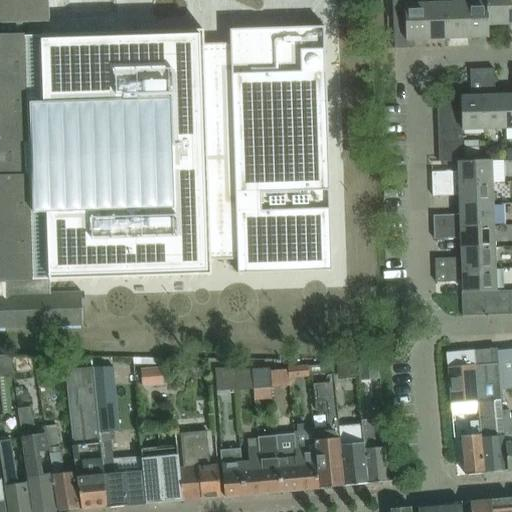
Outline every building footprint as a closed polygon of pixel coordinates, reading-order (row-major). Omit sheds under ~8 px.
[(163,129),(33,134),(34,144),(23,145),(19,37),(28,37),(27,20),(112,17),(112,14),(120,14),(120,19),(163,17),(179,0),(0,0),(0,326),(80,324),(81,333),(262,326),(262,324),(264,324),(264,326),(338,324),(338,323),(360,322),(359,273),(360,273),(357,200),(356,200),(355,170),(347,170),(347,156),(354,156),(351,70),(336,70),(335,33),(233,37),(234,58),(220,58),(220,53),(222,52),(222,51),(197,52),(142,110),(163,129)] [(340,17),(339,0),(231,0),(231,19),(269,19),(269,6),(269,0),(298,0),(299,17),(340,17)] [(425,39),(424,0),(391,0),(393,49),(413,48),(412,40),(425,39)] [(446,39),(445,3),(436,3),(435,0),(424,0),(425,39),(446,39)] [(467,38),(465,0),(453,0),(454,2),(445,3),(446,39),(467,38)] [(488,37),(487,25),(485,1),(477,2),(476,0),(465,0),(467,38),(488,37)] [(507,24),(505,0),(485,0),(485,1),(487,25),(507,24)] [(511,127),(511,67),(511,68),(511,71),(511,94),(503,95),(504,128),(511,127)] [(483,129),(481,69),(469,69),(470,96),(460,97),(460,101),(460,113),(461,125),(461,130),(483,129)] [(504,128),(503,95),(494,95),(493,69),(481,69),(483,129),(504,128)] [(460,113),(460,101),(436,102),(436,114),(460,113)] [(461,125),(460,113),(436,114),(437,126),(461,125)] [(461,137),(461,130),(461,125),(437,126),(437,138),(461,137)] [(461,149),(461,137),(437,138),(437,150),(461,149)] [(462,161),(461,149),(437,150),(438,162),(457,161),(462,161)] [(490,160),(462,161),(457,161),(457,171),(430,172),(431,184),(491,182),(490,160)] [(511,169),(500,169),(500,184),(511,184),(511,169)] [(492,204),(491,182),(431,184),(431,196),(458,195),(458,205),(492,204)] [(492,225),(492,204),(458,205),(459,214),(432,215),(432,227),(492,225)] [(493,247),(492,225),(432,227),(433,239),(460,238),(460,248),(493,247)] [(494,268),(493,247),(460,248),(460,258),(434,258),(434,270),(494,268)] [(495,290),(494,268),(434,270),(434,282),(461,281),(462,292),(472,291),(484,291),(495,290)] [(497,314),(496,290),(495,290),(484,291),(485,315),(497,314)] [(509,314),(508,290),(496,290),(497,314),(509,314)] [(473,315),(472,291),(462,292),(460,292),(461,316),(473,315)] [(485,315),(484,291),(472,291),(473,315),(485,315)] [(511,388),(511,348),(496,350),(499,390),(511,388)] [(495,379),(492,351),(492,349),(473,350),(475,378),(490,376),(491,379),(495,379)] [(475,386),(475,378),(473,350),(445,353),(450,404),(477,401),(475,386)] [(379,378),(378,360),(360,361),(361,379),(379,378)] [(354,361),(337,363),(339,379),(356,377),(354,361)] [(332,371),(332,362),(319,364),(320,372),(332,371)] [(320,372),(319,364),(306,365),(307,367),(307,374),(320,372)] [(308,376),(307,374),(307,367),(288,369),(288,378),(308,376)] [(92,368),(65,370),(67,393),(72,446),(100,443),(99,433),(95,399),(92,368)] [(112,368),(92,368),(95,399),(99,433),(109,433),(119,432),(112,368)] [(268,368),(250,369),(252,389),(270,387),(268,371),(268,368)] [(163,387),(162,369),(140,371),(142,389),(163,387)] [(250,369),(233,370),(234,390),(252,389),(250,369)] [(289,385),(288,378),(288,369),(268,371),(270,387),(289,385)] [(234,390),(233,370),(215,371),(216,391),(234,390)] [(343,486),(338,427),(333,382),(313,384),(316,408),(325,407),(327,427),(312,428),(318,488),(343,486)] [(496,400),(496,390),(495,384),(475,386),(477,401),(479,436),(482,473),(502,471),(500,437),(492,438),(491,420),(496,419),(495,406),(493,406),(492,400),(496,400)] [(265,398),(248,398),(248,410),(266,409),(265,398)] [(49,448),(46,432),(34,434),(30,405),(17,407),(33,511),(54,511),(49,476),(41,476),(37,450),(49,448)] [(511,470),(511,420),(509,421),(508,410),(501,411),(506,471),(511,470)] [(388,481),(385,448),(375,449),(372,420),(361,422),(361,425),(367,483),(388,481)] [(318,488),(312,428),(303,429),(303,424),(296,424),(297,430),(294,430),(294,438),(299,490),(318,488)] [(56,425),(45,427),(46,432),(49,448),(59,511),(63,511),(78,511),(72,473),(65,473),(56,425)] [(361,425),(338,427),(343,486),(367,483),(361,425)] [(219,497),(217,466),(210,467),(206,431),(180,433),(183,467),(179,467),(182,500),(219,497)] [(126,506),(123,473),(142,471),(141,456),(112,459),(109,433),(99,433),(100,443),(106,507),(126,506)] [(482,473),(479,436),(461,437),(464,475),(482,473)] [(292,438),(276,440),(280,491),(299,490),(294,438),(292,438)] [(10,440),(0,441),(0,457),(8,511),(29,511),(25,483),(17,484),(10,440)] [(276,440),(257,441),(258,448),(262,493),(280,491),(276,440)] [(106,507),(100,443),(72,446),(71,446),(73,458),(81,510),(106,507)] [(262,493),(258,448),(247,449),(249,463),(241,464),(244,495),(262,493)] [(177,449),(141,452),(141,456),(142,471),(145,504),(182,500),(179,467),(178,463),(177,449)] [(244,495),(241,464),(240,450),(219,452),(223,497),(244,495)] [(145,504),(142,471),(123,473),(126,506),(145,504)] [(511,511),(510,497),(488,500),(489,511),(511,511)] [(489,511),(488,500),(469,502),(469,511),(489,511)] [(460,511),(459,502),(438,504),(439,511),(460,511)]
